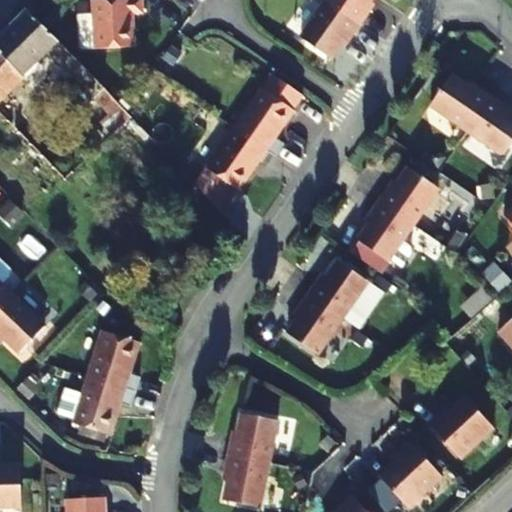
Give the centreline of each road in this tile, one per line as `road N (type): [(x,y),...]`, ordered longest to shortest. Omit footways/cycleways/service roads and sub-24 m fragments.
road 1 (residential): [(207,340),(235,290),(369,117)]
road 2 (residential): [(207,340),(375,430)]
road 3 (residential): [(213,13),(369,117)]
road 4 (residential): [(0,405),(49,450),(161,472)]
road 5 (residential): [(161,472),(207,340)]
road 6 (residential): [(369,117),(443,0)]
